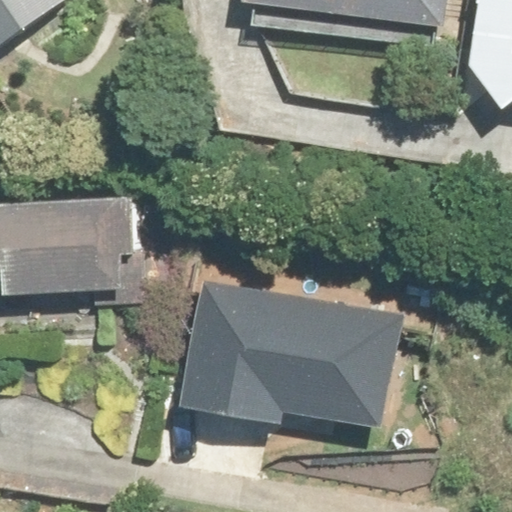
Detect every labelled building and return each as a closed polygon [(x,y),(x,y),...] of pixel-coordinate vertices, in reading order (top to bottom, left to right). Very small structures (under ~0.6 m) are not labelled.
[(0,0),(0,55),(75,0),(0,0)] [(250,0),(250,7),(262,9),(259,28),(441,50),(444,29),(455,30),(458,0),(250,0)] [(511,0),(488,0),(479,64),(511,107),(511,0)] [(136,280),(140,204),(0,197),(0,279),(12,280),(11,293),(102,298),(101,305),(148,307),(149,281),(136,280)] [(209,288),(190,413),(288,428),(291,414),(391,429),(408,318),(209,288)]
